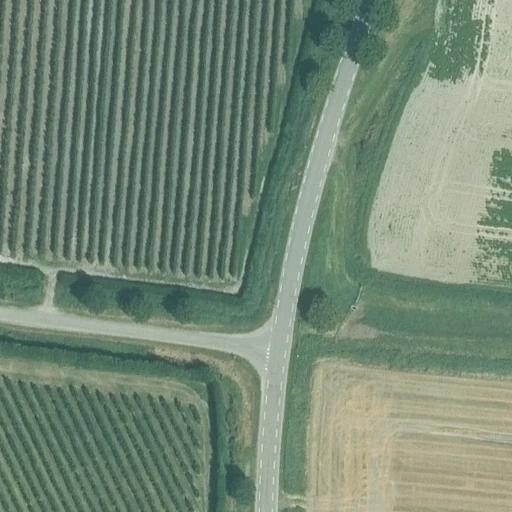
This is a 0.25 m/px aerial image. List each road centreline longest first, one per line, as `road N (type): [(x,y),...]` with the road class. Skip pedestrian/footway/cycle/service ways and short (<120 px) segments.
road 1 (track): [(465,315),(358,297),(343,260),(326,139),(440,7)]
road 2 (tertiary): [(278,350),(312,184),(371,0)]
road 3 (unclassified): [(278,350),(0,317)]
road 4 (tertiary): [(269,511),(278,350)]
